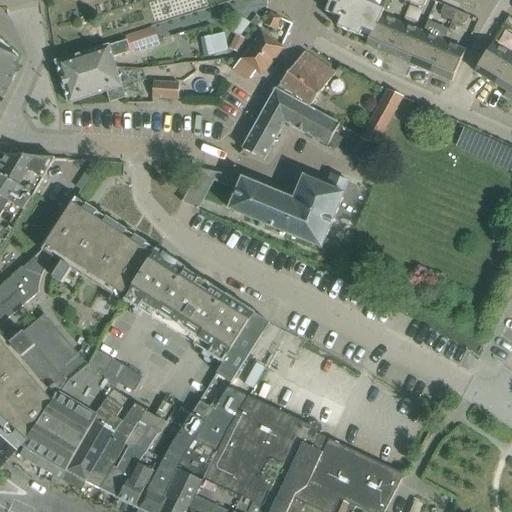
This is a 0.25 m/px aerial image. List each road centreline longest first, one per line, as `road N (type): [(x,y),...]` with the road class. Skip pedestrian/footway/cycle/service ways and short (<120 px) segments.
road 1 (residential): [(497,402),(181,239),(144,201),(144,147)]
road 2 (residential): [(144,147),(205,151),(234,141),(301,32)]
road 3 (residential): [(451,108),(301,32)]
road 4 (residential): [(1,136),(34,50),(31,30),(0,16)]
road 5 (residential): [(144,147),(1,136)]
road 6 (residential): [(451,108),(505,0)]
